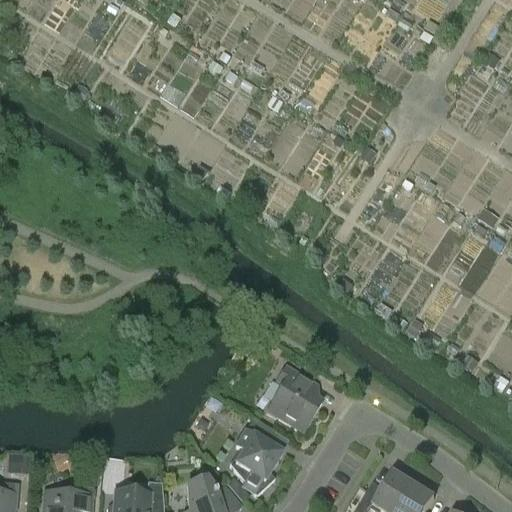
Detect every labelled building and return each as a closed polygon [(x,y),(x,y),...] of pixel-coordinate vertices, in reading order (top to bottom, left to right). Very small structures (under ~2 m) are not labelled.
[(121,10),(123,5),(117,1),(114,6),(121,10)] [(397,1),(391,10),(399,15),(405,7),(397,1)] [(110,7),(106,13),(115,18),(119,12),(110,7)] [(172,17),(169,21),(179,27),(181,22),(172,17)] [(424,31),(434,38),(439,29),(429,23),(424,31)] [(432,40),(423,34),(418,42),(428,48),(432,40)] [(190,55),(186,61),(195,66),(198,60),(190,55)] [(218,63),(226,67),(230,60),(222,56),(218,63)] [(483,66),(493,73),(499,63),(488,57),(483,66)] [(218,77),(223,70),(212,63),(208,70),(218,77)] [(253,65),(249,72),(259,78),(263,71),(253,65)] [(492,76),(483,71),(479,77),(488,83),(492,76)] [(502,71),(498,78),(504,81),(508,75),(502,71)] [(238,79),(229,74),(225,81),(233,87),(238,79)] [(499,83),(494,91),(503,98),(509,90),(499,83)] [(77,88),(72,96),(83,103),(88,95),(77,88)] [(283,106),(273,100),(268,108),(278,114),(283,106)] [(336,125),(332,131),(345,140),(349,133),(336,125)] [(315,128),(311,135),(320,140),(324,133),(315,128)] [(376,156),(366,150),(359,160),(370,166),(376,156)] [(202,184),(209,173),(200,168),(193,179),(202,184)] [(420,176),(415,185),(423,190),(428,181),(420,176)] [(405,183),(402,189),(410,193),(413,188),(405,183)] [(435,190),(427,186),(423,192),(431,197),(435,190)] [(476,223),(491,232),(498,221),(483,212),(476,223)] [(458,217),(454,223),(461,227),(464,222),(458,217)] [(499,227),(495,234),(504,239),(508,233),(499,227)] [(487,234),(477,228),(473,235),(482,240),(487,234)] [(495,239),(489,249),(500,255),(505,246),(495,239)] [(342,281),(337,290),(347,296),(352,289),(352,288),(342,281)] [(381,305),(374,316),(386,323),(392,312),(381,305)] [(421,328),(413,323),(405,337),(413,342),(421,328)] [(258,342),(257,337),(252,335),(248,336),(245,341),(247,345),(251,348),(256,346),(258,342)] [(430,336),(425,345),(435,351),(440,342),(430,336)] [(451,347),(447,353),(454,358),(458,352),(451,347)] [(472,375),(478,366),(465,359),(460,367),(472,375)] [(473,376),(485,383),(489,376),(477,369),(473,376)] [(302,437),(320,407),(304,398),(311,388),(284,371),(275,386),(281,389),(266,415),(302,437)] [(493,389),(502,395),(508,385),(499,379),(493,389)] [(260,496),(273,483),(268,478),(281,457),(266,448),(273,436),(251,423),(234,451),(238,453),(228,469),(255,500),(260,496)] [(20,459),(10,458),(9,476),(19,477),(20,459)] [(96,458),(93,485),(100,485),(102,459),(96,458)] [(398,511),(413,489),(392,477),(378,500),(367,494),(355,511),(398,511)] [(239,511),(240,511),(223,493),(214,496),(204,484),(185,491),(186,511),(239,511)] [(232,484),(227,488),(242,507),(248,502),(232,484)] [(0,487),(0,511),(11,511),(13,499),(13,488),(0,487)] [(161,511),(160,488),(146,487),(145,499),(113,496),(112,510),(109,510),(106,511),(161,511)] [(427,511),(433,502),(413,489),(398,511),(427,511)] [(89,511),(92,492),(79,491),(79,499),(54,497),(53,507),(42,506),(41,511),(89,511)]
